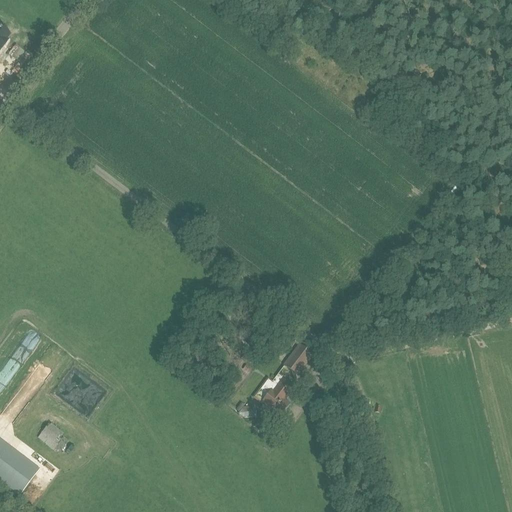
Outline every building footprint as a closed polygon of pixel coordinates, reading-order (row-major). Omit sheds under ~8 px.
[(0,49),(8,39),(7,39),(10,35),(0,27),(0,49)] [(303,367),(312,355),(300,345),(291,357),(303,367)] [(262,390),(269,395),(262,403),(264,405),(263,406),(270,411),(271,410),(279,416),(289,404),(284,400),(293,387),(283,379),(276,388),(268,381),(262,390)] [(41,434),(56,453),(68,443),(53,424),(41,434)] [(0,479),(20,495),(39,470),(0,439),(0,479)]
